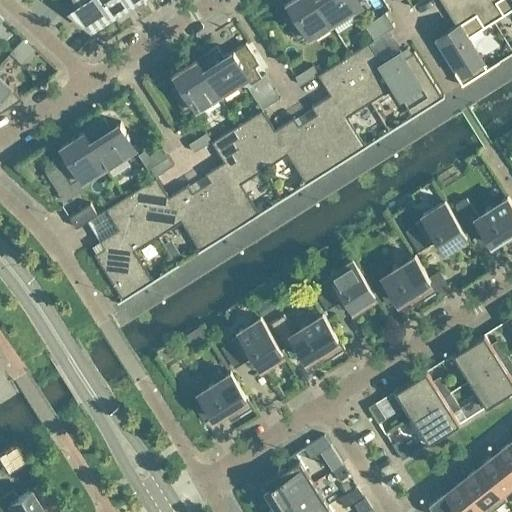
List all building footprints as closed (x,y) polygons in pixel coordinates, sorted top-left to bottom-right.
[(113,14),(103,0),(75,0),(78,4),(70,10),(73,14),(90,29),(113,14)] [(132,2),(130,0),(103,0),(113,14),(132,2)] [(331,23),(316,0),(288,0),(287,1),(290,7),(291,6),(294,12),(289,15),(288,15),(284,18),(297,40),(307,33),(309,37),(331,23)] [(350,6),(359,0),(316,0),(331,23),(352,9),(350,6)] [(493,21),(480,0),(473,0),(469,3),(475,13),(434,39),(461,83),(462,85),(499,61),(498,60),(487,67),(467,37),(493,21)] [(511,0),(496,0),(495,1),(494,0),(480,0),(493,21),(511,8),(511,0)] [(394,26),(385,11),(365,24),(374,39),(394,26)] [(22,64),(35,49),(23,38),(10,53),(22,64)] [(261,77),(255,65),(257,64),(259,63),(246,42),(228,53),(229,53),(223,57),(220,51),(217,46),(201,55),(224,91),(247,76),(251,81),(251,83),(261,77)] [(442,95),(414,51),(404,57),(400,51),(401,51),(400,49),(381,61),(369,42),(343,58),(371,101),(394,86),(412,116),(444,96),(443,95),(442,95)] [(224,91),(201,55),(174,73),(177,78),(181,84),(175,87),(170,90),(184,111),(194,105),(196,108),(224,91)] [(366,145),(347,116),(371,101),(343,58),(318,74),(330,94),(311,106),(312,107),(316,113),(307,119),(336,164),(366,145)] [(300,85),(318,73),(312,65),(295,76),(300,85)] [(22,94),(13,85),(9,81),(8,81),(0,72),(0,107),(0,108),(0,109),(23,95),(22,94)] [(262,109),(280,98),(274,89),(256,100),(262,109)] [(336,164),(307,119),(298,124),(294,118),(295,118),(294,117),(275,129),(262,109),(237,125),(264,168),(287,154),(306,183),(336,164)] [(124,149),(133,143),(129,136),(130,136),(120,122),(115,125),(110,128),(107,123),(103,117),(82,131),(105,166),(126,153),(124,149)] [(260,213),(241,183),(264,168),(237,125),(212,141),(224,161),(205,173),(206,174),(210,180),(201,186),(230,231),(260,213)] [(105,166),(82,131),(60,144),(64,150),(68,155),(57,162),(71,183),(81,177),(83,180),(105,166)] [(194,152),(212,141),(206,132),(188,143),(194,152)] [(156,176),(174,165),(168,156),(150,167),(156,176)] [(230,231),(201,186),(192,191),(188,185),(187,184),(169,196),(156,176),(131,192),(158,235),(181,221),(200,250),(230,231)] [(87,221),(100,241),(104,247),(94,253),(122,298),(117,301),(118,302),(154,280),(135,250),(158,235),(131,192),(97,213),(97,214),(87,221)] [(511,242),(511,202),(507,195),(485,210),(487,213),(480,218),(467,197),(455,205),(468,226),(478,221),(490,241),(495,237),(501,234),(504,240),(507,245),(511,242)] [(467,235),(444,200),(422,214),(424,217),(405,229),(418,251),(432,242),(438,238),(441,244),(444,249),(467,235)] [(87,221),(97,214),(97,213),(90,203),(69,217),(76,227),(87,221)] [(437,290),(414,254),(392,268),(394,272),(375,284),(388,305),(403,296),(402,296),(408,293),(411,298),(414,304),(437,290)] [(375,293),(352,258),(330,272),(332,275),(313,287),(326,309),(340,300),(346,296),(349,302),(352,307),(375,293)] [(345,348),(338,337),(322,312),(300,326),(302,330),(297,334),(284,313),(270,322),(287,349),(296,343),(306,357),(311,354),(316,351),(319,356),(322,362),(345,348)] [(283,351),(260,316),(238,330),(240,333),(221,346),(234,367),(248,358),(254,354),(257,360),(261,366),(283,351)] [(501,360),(491,344),(484,333),(453,353),(470,379),(501,360)] [(508,355),(498,339),(491,344),(501,360),(508,355)] [(511,374),(511,361),(508,355),(501,360),(511,376),(511,374)] [(511,389),(511,377),(511,376),(501,360),(470,379),(486,406),(511,389)] [(253,406),(230,370),(208,384),(210,388),(191,400),(204,421),(224,409),(231,420),(253,406)] [(443,396),(433,380),(426,370),(395,389),(412,416),(443,396)] [(450,392),(440,376),(433,380),(443,396),(450,392)] [(460,408),(450,392),(443,396),(453,412),(460,408)] [(460,423),(453,412),(443,396),(412,416),(428,442),(460,423)] [(385,418),(375,402),(369,406),(370,409),(379,422),(385,418)] [(311,457),(331,444),(324,434),(304,447),(311,457)] [(354,442),(361,462),(380,455),(373,435),(354,442)] [(409,455),(399,439),(392,443),(399,455),(402,459),(409,455)] [(511,439),(496,452),(511,472),(511,439)] [(511,484),(511,472),(496,452),(479,466),(501,493),(502,493),(511,484)] [(314,481),(299,459),(295,453),(282,461),(286,467),(265,480),(268,485),(264,488),(275,506),(314,481)] [(350,474),(343,463),(333,469),(340,480),(350,474)] [(501,493),(479,466),(462,479),(484,507),(485,506),(489,511),(490,511),(507,499),(502,493),(501,493)] [(484,507),(462,479),(431,503),(430,502),(429,502),(430,504),(435,511),(445,511),(454,505),(459,511),(489,511),(485,506),(484,507)] [(314,511),(328,504),(314,481),(275,506),(279,511),(314,511)] [(358,486),(339,498),(345,507),(363,496),(358,486)] [(43,511),(28,488),(16,496),(11,489),(3,494),(0,495),(0,511),(43,511)]
